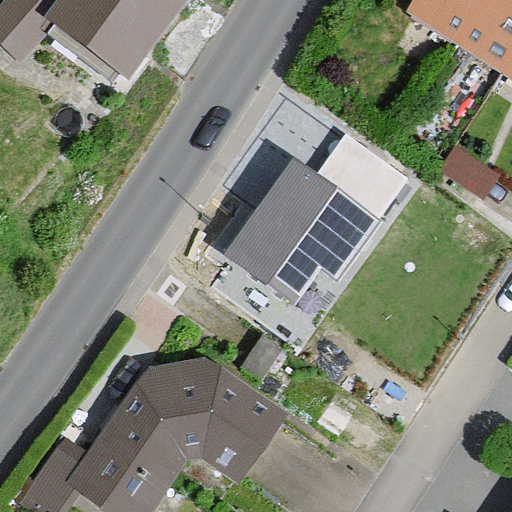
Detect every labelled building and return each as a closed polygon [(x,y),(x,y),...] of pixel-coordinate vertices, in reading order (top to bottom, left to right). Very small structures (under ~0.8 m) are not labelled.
[(64,0),(13,0),(0,17),(0,46),(24,66),(44,41),(72,6),(64,0)] [(76,0),(72,6),(44,41),(116,93),(183,0),(76,0)] [(511,0),(410,0),(397,19),(511,93),(511,0)] [(258,307),(350,191),(278,135),(216,213),(225,220),(195,258),(258,307)] [(92,511),(161,511),(195,466),(243,496),(282,427),(218,375),(135,378),(58,485),(92,511)]
